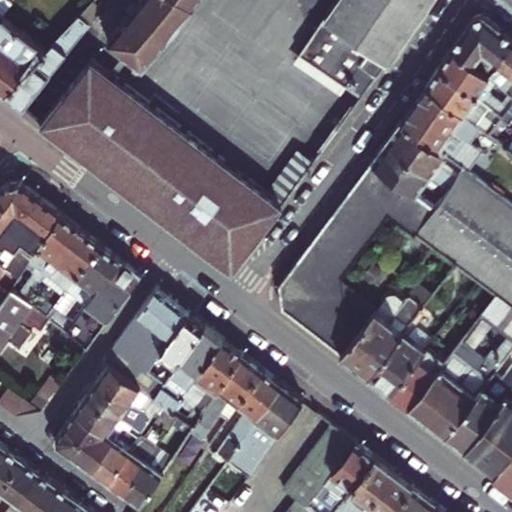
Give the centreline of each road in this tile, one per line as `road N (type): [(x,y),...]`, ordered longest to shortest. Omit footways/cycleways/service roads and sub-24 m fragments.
road 1 (residential): [(456,0),(234,299)]
road 2 (tertiary): [(508,511),(234,299)]
road 3 (residential): [(34,439),(173,252)]
road 4 (tertiary): [(173,252),(15,130)]
